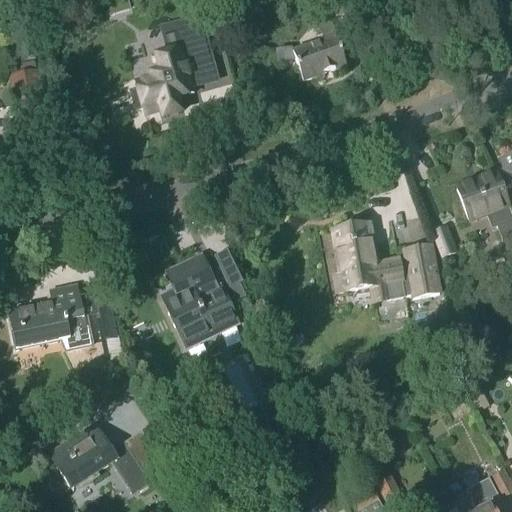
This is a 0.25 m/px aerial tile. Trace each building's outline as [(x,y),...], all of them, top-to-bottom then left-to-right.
[(324,0),(332,21),(351,14),(346,0),(324,0)] [(345,69),(328,21),(316,26),(323,44),(292,55),(291,50),(274,53),(276,67),(294,64),(302,85),(345,69)] [(137,96),(129,97),(134,115),(141,113),(143,121),(160,116),(162,124),(179,119),(175,104),(192,99),(185,72),(211,65),(200,25),(180,31),(186,54),(155,63),(159,78),(150,80),(150,84),(135,88),(137,96)] [(9,79),(15,109),(44,103),(37,73),(9,79)] [(511,159),(500,164),(505,175),(495,179),(504,204),(505,204),(511,201),(511,159)] [(502,245),(511,241),(511,223),(505,204),(504,204),(495,179),(494,178),(456,192),(468,224),(486,217),(491,232),(496,230),(502,245)] [(338,298),(370,292),(372,308),(388,306),(411,302),(412,304),(438,300),(430,252),(404,256),(405,265),(374,271),(373,264),(375,264),(373,252),(371,252),(367,230),(335,236),(343,280),(335,282),(338,298)] [(445,232),(433,237),(442,260),(454,256),(445,232)] [(228,254),(214,261),(230,292),(244,285),(228,254)] [(217,294),(201,261),(166,278),(175,296),(163,302),(185,350),(201,342),(203,345),(236,329),(219,293),(217,294)] [(80,310),(75,288),(49,294),(52,308),(8,318),(15,353),(58,343),(64,356),(93,351),(85,309),(80,310)] [(101,346),(118,342),(109,300),(92,303),(101,346)] [(488,409),(479,393),(467,399),(477,416),(488,409)] [(356,450),(370,443),(362,427),(348,435),(356,450)] [(109,455),(92,428),(48,456),(71,493),(115,466),(134,497),(158,483),(151,472),(161,466),(141,435),(109,455)] [(161,472),(180,501),(192,492),(173,464),(161,472)] [(501,501),(511,494),(511,489),(503,474),(490,481),(501,501)] [(391,480),(374,489),(387,511),(400,511),(406,509),(391,480)] [(492,511),(491,508),(499,504),(487,482),(465,494),(467,499),(453,507),(455,511),(492,511)] [(353,508),(354,511),(382,511),(374,497),(353,508)] [(228,511),(221,501),(203,511),(228,511)]
